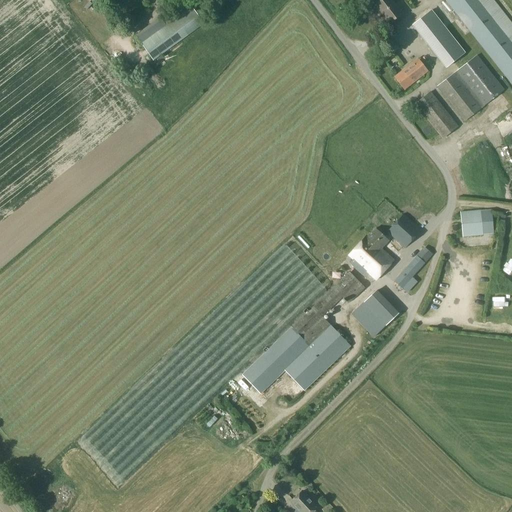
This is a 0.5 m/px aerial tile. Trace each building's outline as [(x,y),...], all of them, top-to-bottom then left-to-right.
[(401,13),(390,0),(381,0),(375,5),(384,17),(383,18),(388,24),(401,13)] [(445,0),(480,45),(511,84),(511,24),(493,0),(445,0)] [(192,7),(166,25),(160,17),(135,35),(153,61),(204,24),(192,7)] [(412,25),(446,68),(464,53),(431,10),(412,25)] [(404,90),(427,71),(417,59),(394,77),(404,90)] [(442,139),(458,126),(430,91),(415,104),(442,139)] [(511,120),(506,112),(492,123),(501,135),(511,126),(511,120)] [(501,181),(511,178),(511,168),(511,167),(499,170),(501,181)] [(360,220),(355,208),(344,213),(349,225),(360,220)] [(493,214),(481,214),(480,209),(460,211),(463,237),(483,235),(482,230),(488,230),(488,222),(494,222),(493,214)] [(403,214),(387,232),(405,248),(421,231),(403,214)] [(364,269),(376,279),(393,260),(381,249),(388,241),(374,229),(367,237),(366,236),(349,255),(353,259),(349,263),(360,274),(364,269)] [(394,281),(410,295),(417,288),(409,280),(429,258),(421,251),(394,281)] [(496,265),(505,273),(511,265),(511,260),(505,255),(496,265)] [(348,336),(344,340),(322,317),(342,298),(348,304),(365,288),(349,272),(291,328),(329,367),(350,346),(349,345),(353,342),(348,336)] [(345,318),(369,340),(393,316),(369,293),(345,318)] [(280,374),(275,378),(282,386),(287,382),(280,374)] [(299,511),(311,511),(317,507),(302,491),(290,502),(299,511)]
